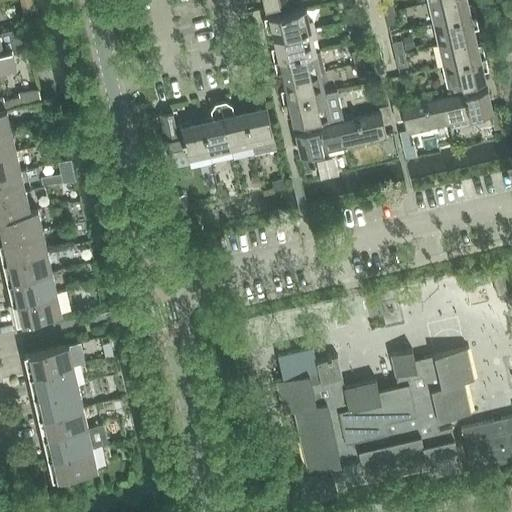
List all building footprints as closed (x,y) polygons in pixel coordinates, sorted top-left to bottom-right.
[(382,0),(385,12),(394,10),(391,0),(382,0)] [(471,0),(468,1),(467,0),(432,0),(428,1),(433,22),(475,13),(471,0)] [(244,1),(235,3),(237,12),(246,10),(244,1)] [(350,20),(359,18),(356,5),(347,7),(350,20)] [(271,30),(273,37),(314,28),(312,19),(308,20),(306,7),(264,16),(267,31),(271,30)] [(394,10),(385,12),(388,25),(397,23),(394,10)] [(475,13),(433,22),(437,43),(475,34),(474,27),(478,26),(475,13)] [(359,18),(350,20),(353,32),(362,30),(359,18)] [(316,36),(314,28),(273,37),(274,45),(271,46),(274,59),(315,49),(312,37),(316,36)] [(12,46),(13,52),(23,50),(22,44),(36,41),(34,31),(20,34),(21,38),(15,45),(12,46)] [(477,43),(475,34),(437,43),(443,65),(485,55),(481,42),(477,43)] [(412,35),(403,37),(406,47),(414,45),(412,35)] [(395,54),(404,52),(401,39),(392,41),(395,54)] [(12,46),(3,48),(0,48),(0,70),(17,67),(13,52),(12,46)] [(280,72),(282,80),(324,70),(319,48),(315,49),(274,59),(277,73),(280,72)] [(354,61),(363,59),(361,48),(351,50),(354,61)] [(404,52),(395,54),(398,67),(408,65),(404,52)] [(468,83),(483,80),(486,80),(484,70),(488,70),(485,55),(443,65),(448,88),(452,87),(454,95),(469,91),(468,83)] [(356,72),(366,70),(363,59),(354,61),(356,72)] [(280,89),(284,102),(325,93),(322,80),(326,79),(324,70),(282,80),(284,89),(280,89)] [(454,95),(444,97),(449,119),(450,125),(476,119),(475,113),(493,108),(487,87),(485,88),(483,80),(468,83),(469,91),(454,95)] [(23,91),(20,96),(22,104),(42,99),(39,87),(23,91)] [(255,107),(244,109),(252,147),(254,152),(276,147),(275,142),(266,104),(263,91),(257,92),(253,99),(255,107)] [(291,115),(292,123),(294,123),(310,119),(312,127),(328,124),(326,116),(334,114),(332,103),(328,104),(325,93),(284,102),(287,115),(291,115)] [(395,104),(393,105),(396,120),(404,119),(406,129),(407,129),(424,125),(429,129),(434,122),(449,119),(444,97),(402,107),(401,103),(395,104)] [(226,99),(221,101),(224,114),(232,152),(252,147),(244,109),(234,112),(232,104),(226,99)] [(213,117),(202,120),(210,157),(232,152),(224,114),(221,101),(215,102),(211,109),(213,117)] [(380,112),(338,122),(343,143),(360,139),(365,143),(369,137),(385,133),(383,123),(391,121),(387,106),(386,106),(379,108),(380,112)] [(0,131),(11,128),(7,107),(0,108),(0,131)] [(499,109),(491,111),(495,127),(503,125),(499,109)] [(210,157),(202,120),(176,126),(173,111),(159,114),(169,157),(187,153),(189,162),(210,157)] [(310,119),(294,123),(296,131),(294,131),(299,153),(319,148),(323,151),(326,147),(343,143),(338,122),(328,124),(312,127),(310,119)] [(0,131),(0,152),(16,149),(11,128),(0,131)] [(406,129),(400,131),(403,145),(411,144),(407,129),(406,129)] [(0,152),(0,174),(21,170),(16,149),(0,152)] [(74,169),(62,172),(64,181),(76,178),(74,169)] [(0,174),(0,195),(26,190),(21,170),(0,174)] [(258,175),(251,177),(253,186),(260,184),(258,175)] [(281,177),(271,179),(273,188),(283,185),(281,177)] [(0,217),(30,210),(26,190),(0,195),(0,217)] [(226,190),(219,192),(220,200),(228,198),(226,190)] [(183,194),(174,196),(177,209),(186,207),(183,194)] [(38,208),(30,210),(0,217),(0,238),(43,229),(38,208)] [(47,249),(43,229),(0,238),(0,248),(3,260),(47,249)] [(47,249),(3,260),(7,280),(52,269),(47,249)] [(52,269),(7,280),(12,300),(57,290),(52,269)] [(497,295),(507,293),(503,272),(492,275),(497,295)] [(62,311),(57,290),(12,300),(17,321),(62,311)] [(110,341),(102,343),(105,356),(113,354),(110,341)] [(74,363),(69,342),(24,352),(29,374),(74,363)] [(284,377),(276,379),(277,380),(279,380),(285,409),(283,410),(284,411),(296,409),(302,438),(301,439),(301,440),(303,439),(309,469),(308,469),(308,471),(340,464),(345,485),(346,485),(346,483),(366,479),(366,480),(368,480),(367,478),(397,471),(397,473),(398,473),(398,471),(427,464),(430,476),(431,476),(431,474),(460,467),(461,469),(462,469),(452,425),(439,428),(437,419),(472,411),(471,410),(469,410),(462,380),(475,377),(474,376),(472,377),(466,348),(468,347),(467,346),(423,356),(424,358),(415,360),(412,348),(391,353),(398,384),(379,388),(377,378),(375,378),(375,379),(345,386),(345,385),(343,385),(341,376),(343,376),(338,354),(332,356),(332,353),(327,354),(328,356),(317,358),(314,345),(278,353),(284,377)] [(74,363),(29,374),(34,394),(78,384),(74,363)] [(78,384),(34,394),(38,415),(83,405),(78,384)] [(83,405),(38,415),(43,435),(88,425),(83,405)] [(511,414),(461,427),(471,468),(511,458),(511,414)] [(88,425),(43,435),(48,456),(93,445),(88,425)] [(48,456),(53,477),(98,466),(93,445),(48,456)] [(333,472),(298,480),(304,503),(339,495),(335,479),(333,472)]
